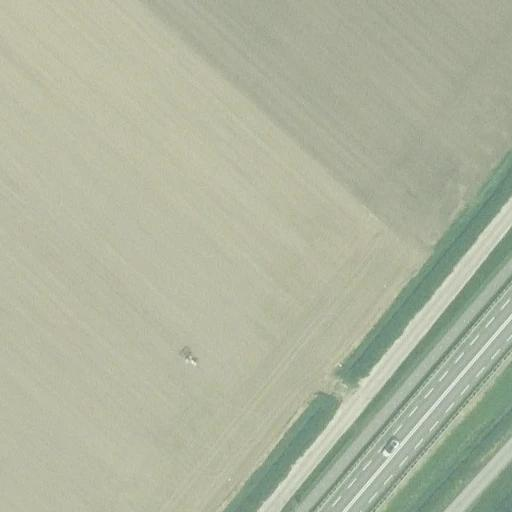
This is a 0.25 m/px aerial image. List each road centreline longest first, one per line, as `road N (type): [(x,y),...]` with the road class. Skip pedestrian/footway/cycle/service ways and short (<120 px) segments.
road 1 (unclassified): [(270,511),(511,209)]
road 2 (primary): [(344,511),(511,314)]
